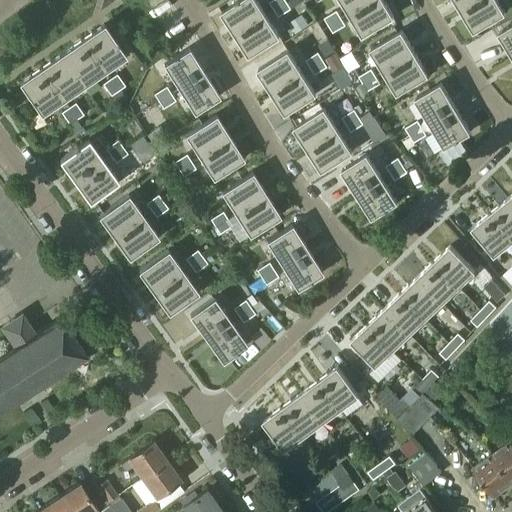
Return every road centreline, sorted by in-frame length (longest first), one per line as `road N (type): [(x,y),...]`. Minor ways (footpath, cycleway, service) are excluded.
road 1 (residential): [(367,267),(312,206),(187,0)]
road 2 (residential): [(0,136),(170,379)]
road 3 (residential): [(206,428),(367,267)]
road 4 (residential): [(0,490),(170,379)]
road 5 (residential): [(367,267),(511,137)]
road 6 (residential): [(423,0),(511,123)]
